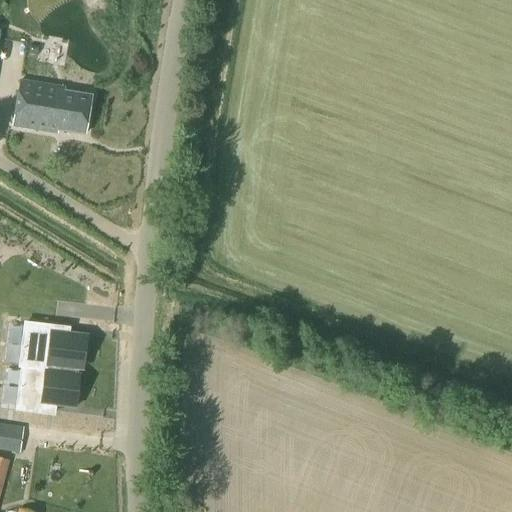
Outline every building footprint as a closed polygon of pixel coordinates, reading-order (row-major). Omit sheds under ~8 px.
[(82,136),(88,99),(60,94),(61,91),(18,84),(10,128),(54,135),(55,131),(82,136)] [(47,339),(0,334),(0,360),(15,362),(14,370),(42,373),(43,367),(77,371),(81,338),(48,335),(47,339)] [(72,407),(75,377),(43,373),(40,404),(72,407)] [(0,451),(19,454),(23,429),(0,425),(0,451)] [(0,497),(9,463),(0,460),(0,497)]
